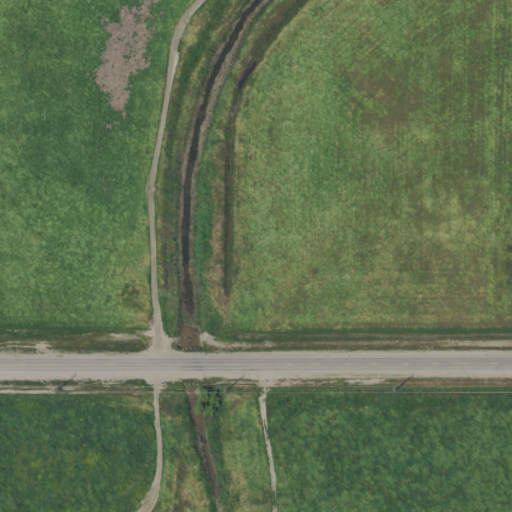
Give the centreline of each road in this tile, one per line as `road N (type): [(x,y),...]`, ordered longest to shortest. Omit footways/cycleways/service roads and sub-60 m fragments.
road 1 (secondary): [(511,363),(273,364)]
road 2 (secondary): [(273,364),(125,365)]
road 3 (secondary): [(125,365),(0,365)]
